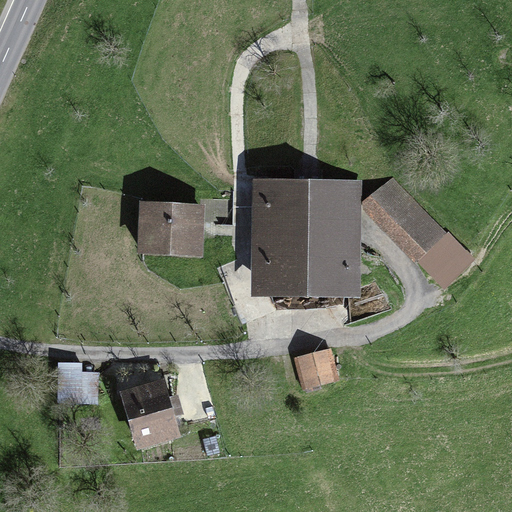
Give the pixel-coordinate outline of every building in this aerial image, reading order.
[(400,185),(371,210),(419,265),(448,240),(400,185)] [(362,188),(253,187),(253,296),(362,296),(362,188)] [(208,211),(141,204),(136,252),(204,259),(208,211)] [(336,355),(302,363),(308,393),(343,385),(336,355)] [(171,384),(128,395),(142,448),(184,437),(171,384)]
